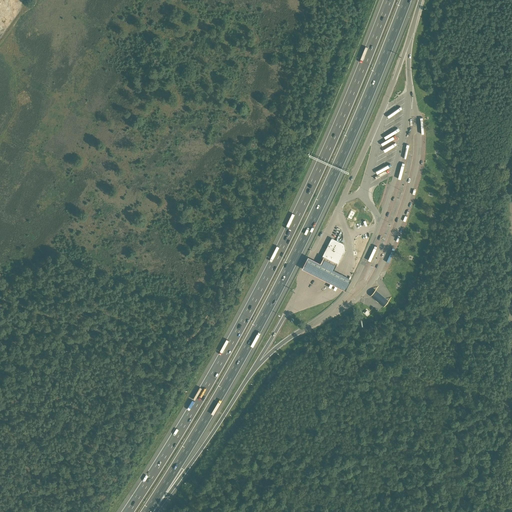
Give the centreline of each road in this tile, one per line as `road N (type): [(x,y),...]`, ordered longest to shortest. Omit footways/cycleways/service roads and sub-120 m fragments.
road 1 (motorway): [(389,0),(249,311),(128,511)]
road 2 (motorway): [(147,511),(308,228),(405,0)]
road 3 (unclassified): [(511,186),(511,442)]
road 4 (motorway): [(147,511),(253,369)]
